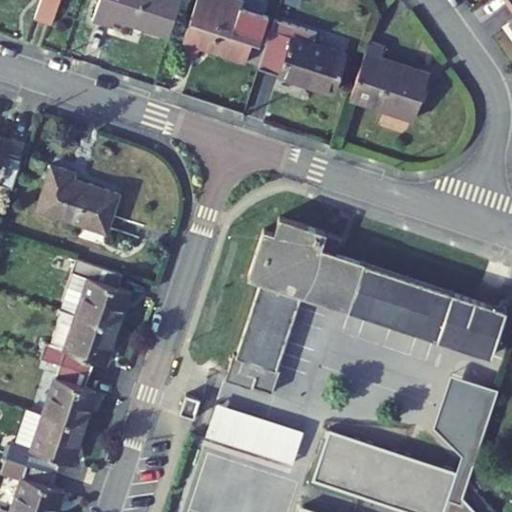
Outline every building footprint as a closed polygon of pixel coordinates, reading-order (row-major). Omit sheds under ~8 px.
[(61,0),(43,0),(38,19),(54,24),(61,0)] [(182,0),(101,0),(95,21),(115,26),(117,19),(171,37),(182,0)] [(245,0),(198,0),(180,54),(196,61),(204,39),(217,44),(215,50),(246,62),(255,39),(251,38),(261,10),(244,4),(245,0)] [(346,54),(274,30),(261,67),(335,92),(346,54)] [(385,46),(370,41),(351,98),(415,118),(430,73),(382,57),(385,46)] [(13,143),(0,138),(0,184),(13,189),(23,159),(10,154),(13,143)] [(75,171),(52,164),(37,209),(107,231),(120,192),(73,177),(75,171)] [(273,233),(262,230),(247,277),(260,280),(236,353),(233,352),(227,372),(254,381),(252,385),(272,391),(280,368),(276,367),(301,294),(490,356),(504,310),(335,254),(341,238),(277,217),(273,233)] [(124,273),(78,258),(60,308),(78,314),(118,327),(131,289),(121,286),(124,273)] [(118,327),(78,314),(77,317),(66,346),(56,343),(48,340),(42,356),(61,363),(92,373),(96,360),(106,364),(118,327)] [(66,346),(77,317),(66,314),(56,343),(66,346)] [(92,373),(61,363),(44,413),(86,427),(98,390),(88,386),(92,373)] [(184,392),(179,411),(192,417),(199,397),(184,392)] [(302,429),(214,400),(206,434),(292,462),(302,429)] [(74,464),(86,427),(44,413),(34,446),(14,439),(8,456),(58,473),(62,460),(74,464)] [(471,511),(465,504),(447,499),(456,470),(328,428),(311,479),(410,511),(322,511),(302,505),(299,511),(471,511)] [(58,473),(8,456),(2,473),(22,479),(11,511),(12,511),(57,511),(65,490),(53,486),(58,473)]
